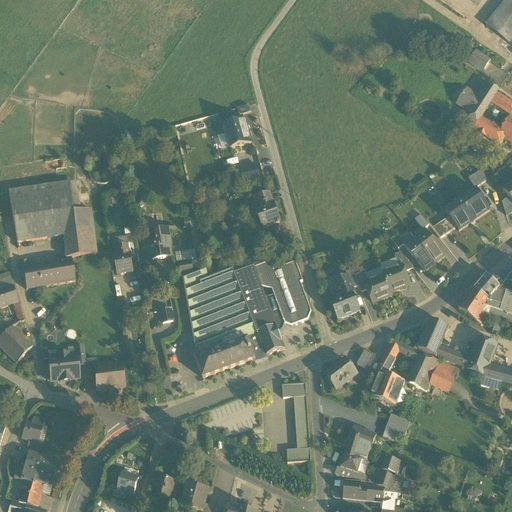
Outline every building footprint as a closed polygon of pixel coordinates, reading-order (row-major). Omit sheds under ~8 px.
[(511,0),(505,0),(485,26),(510,46),(511,43),(511,0)] [(491,62),(476,52),(468,64),(483,74),(491,62)] [(481,119),(491,103),(497,94),(498,92),(485,83),(476,97),(466,112),(459,122),(474,131),(481,119)] [(456,105),(466,112),(476,97),(466,90),(458,92),(454,98),(456,105)] [(511,111),(511,104),(497,94),(491,103),(509,115),(511,111)] [(238,111),(240,117),(243,116),(251,114),(249,107),(238,111)] [(504,139),(511,143),(511,118),(508,117),(502,129),(501,130),(507,134),(504,139)] [(474,131),(485,137),(492,125),(481,119),(474,131)] [(228,136),(232,151),(251,145),(245,122),(225,128),(223,128),(225,137),(228,136)] [(494,126),(492,125),(485,137),(500,146),(504,139),(507,134),(501,130),(502,129),(495,125),(494,126)] [(88,171),(88,176),(91,181),(95,184),(100,186),(105,185),(110,182),(113,178),(115,173),(114,168),(111,163),(107,160),(102,159),(97,159),(92,162),(89,166),(88,171)] [(258,167),(240,172),(244,185),(261,181),(258,167)] [(468,180),(475,190),(486,182),(483,172),(481,171),(468,180)] [(76,183),(67,184),(72,212),(72,213),(80,212),(76,183)] [(67,184),(18,192),(22,219),(72,212),(67,184)] [(456,228),(459,232),(460,231),(459,231),(475,220),(489,210),(489,211),(490,210),(476,190),(476,191),(468,197),(470,198),(464,203),(462,200),(461,201),(463,203),(457,208),(455,206),(446,212),(446,211),(445,212),(449,218),(456,228)] [(12,221),(22,219),(18,192),(7,193),(12,221)] [(254,199),(257,207),(273,201),(270,193),(254,199)] [(502,202),(506,216),(511,211),(511,201),(509,197),(502,202)] [(244,203),(247,210),(254,208),(257,207),(254,199),(244,203)] [(254,208),(262,229),(280,223),(273,201),(257,207),(254,208)] [(80,212),(72,213),(75,235),(78,258),(95,256),(90,211),(80,212)] [(16,244),(64,237),(75,235),(72,213),(72,212),(22,219),(12,221),(16,244)] [(414,222),(422,232),(429,227),(421,217),(414,222)] [(432,230),(439,240),(456,228),(449,218),(432,230)] [(152,261),(152,262),(171,258),(171,256),(170,251),(168,251),(168,248),(171,247),(170,241),(168,231),(156,233),(157,237),(148,239),(150,250),(152,261)] [(425,234),(416,242),(435,265),(445,257),(425,233),(424,234),(425,234)] [(424,234),(406,248),(407,249),(416,242),(425,234),(424,234)] [(78,258),(75,235),(64,237),(66,260),(71,259),(78,258)] [(390,242),(398,251),(405,246),(397,236),(390,242)] [(424,273),(435,265),(416,242),(407,249),(406,248),(405,249),(424,273)] [(115,259),(118,275),(124,273),(125,274),(133,273),(133,272),(130,256),(129,256),(127,246),(116,248),(118,258),(115,259)] [(402,268),(404,273),(413,270),(402,256),(394,259),(399,269),(402,268)] [(23,278),(30,277),(32,290),(75,283),(71,261),(66,262),(27,268),(21,269),(22,270),(23,278)] [(20,270),(22,270),(21,269),(27,268),(26,262),(19,263),(20,270)] [(178,266),(180,276),(192,273),(191,264),(178,266)] [(254,270),(261,288),(272,291),(285,325),(291,328),(308,322),(310,314),(299,285),(301,284),(294,264),(272,273),(269,264),(267,265),(254,270)] [(257,335),(276,328),(261,288),(254,270),(253,267),(250,268),(234,274),(233,271),(229,272),(214,278),(213,276),(207,277),(206,270),(183,279),(183,282),(196,354),(198,358),(247,339),(257,335)] [(383,275),(384,278),(391,294),(392,294),(400,291),(401,290),(409,286),(404,273),(402,268),(399,269),(383,275)] [(353,290),(358,288),(354,277),(352,271),(346,274),(347,278),(348,278),(353,290)] [(365,273),(354,277),(358,288),(361,294),(367,291),(365,285),(369,284),(365,273)] [(0,289),(11,286),(8,275),(0,277),(0,289)] [(32,290),(30,277),(23,278),(25,292),(32,290)] [(334,283),(340,298),(352,294),(351,291),(353,290),(348,278),(347,278),(334,283)] [(392,296),(391,294),(384,278),(369,284),(365,285),(367,291),(373,304),(381,300),(383,301),(391,298),(392,296)] [(487,278),(474,292),(491,302),(493,299),(498,291),(499,289),(495,286),(498,283),(493,279),(491,282),(487,278)] [(0,310),(13,306),(18,304),(11,286),(0,289),(0,310)] [(282,331),(285,325),(272,291),(261,288),(276,328),(278,333),(282,331)] [(486,309),(491,302),(474,292),(473,291),(458,312),(481,327),(488,316),(483,313),(486,309)] [(511,295),(498,291),(493,299),(511,304),(511,295)] [(360,313),(352,294),(340,298),(330,302),(338,321),(351,316),(351,317),(360,313)] [(486,309),(491,310),(511,316),(511,304),(493,299),(491,302),(486,309)] [(19,325),(24,322),(18,304),(13,306),(19,325)] [(160,312),(163,325),(173,323),(171,310),(160,312)] [(511,322),(511,316),(491,310),(489,314),(505,319),(505,320),(511,322)] [(419,351),(436,359),(440,349),(448,329),(431,322),(419,351)] [(492,335),(504,338),(506,328),(494,325),(492,335)] [(0,349),(15,365),(32,348),(11,328),(10,330),(8,328),(5,331),(7,332),(1,338),(0,337),(0,349)] [(257,335),(266,357),(267,357),(285,350),(278,333),(276,328),(257,335)] [(257,335),(247,339),(255,361),(255,362),(256,362),(267,358),(267,357),(266,357),(257,335)] [(202,380),(255,361),(247,339),(198,358),(194,359),(202,380)] [(467,372),(484,378),(487,368),(495,346),(478,340),(470,362),(467,371),(467,372)] [(399,354),(420,364),(424,357),(393,342),(389,349),(399,354)] [(76,357),(77,367),(85,366),(83,348),(74,349),(75,357),(76,357)] [(67,350),(68,356),(68,358),(75,357),(74,349),(67,350)] [(386,355),(396,360),(399,354),(389,349),(386,355)] [(470,362),(440,349),(436,359),(467,371),(470,362)] [(357,367),(369,373),(376,360),(365,353),(357,367)] [(378,378),(380,373),(387,376),(396,360),(386,355),(374,377),(378,378)] [(51,383),(52,384),(59,383),(60,383),(60,382),(69,381),(69,382),(70,382),(77,381),(78,380),(77,367),(76,357),(75,357),(68,358),(68,356),(56,357),(57,359),(49,360),(48,360),(49,365),(49,366),(47,368),(47,372),(50,373),(51,383)] [(426,393),(429,387),(440,364),(424,357),(420,364),(410,386),(426,393)] [(86,362),(88,380),(96,379),(96,370),(95,361),(86,362)] [(333,386),(335,388),(341,384),(342,386),(343,386),(349,382),(349,381),(356,376),(345,361),(338,366),(337,365),(332,370),(332,371),(325,376),(329,381),(328,383),(330,386),(333,386)] [(458,372),(440,364),(429,387),(448,395),(458,372)] [(96,392),(98,394),(105,394),(107,391),(125,389),(123,367),(96,370),(96,379),(97,383),(95,385),(96,392)] [(505,373),(487,368),(484,378),(483,379),(502,384),(505,373)] [(370,398),(395,407),(405,384),(404,383),(387,376),(380,373),(378,378),(370,398)] [(502,384),(511,386),(511,374),(505,373),(502,384)] [(480,387),(499,392),(502,384),(483,379),(480,387)] [(282,387),(283,400),(294,399),(307,399),(306,386),(282,387)] [(294,399),(297,451),(311,450),(307,399),(294,399)] [(404,439),(410,424),(391,416),(385,433),(398,438),(399,437),(404,439)] [(28,442),(37,445),(37,444),(42,427),(43,423),(33,420),(31,426),(26,425),(22,440),(28,442)] [(47,429),(42,427),(37,444),(39,445),(42,446),(47,429)] [(356,430),(350,444),(360,448),(372,452),(376,438),(356,430)] [(382,439),(396,444),(398,438),(385,433),(382,439)] [(37,451),(39,445),(37,444),(37,445),(28,442),(27,448),(37,451)] [(356,459),(360,448),(350,444),(346,456),(356,459)] [(287,452),(287,466),(311,464),(311,450),(297,451),(287,452)] [(28,455),(24,470),(20,481),(32,484),(40,458),(28,455)] [(362,462),(356,459),(346,456),(345,455),(340,469),(357,476),(362,462)] [(40,458),(32,484),(43,487),(45,481),(51,483),(57,462),(40,458)] [(382,472),(396,476),(400,464),(386,460),(382,472)] [(404,466),(400,464),(396,476),(401,478),(404,466)] [(13,479),(20,481),(24,470),(17,468),(13,479)] [(133,497),(138,479),(122,475),(117,492),(126,495),(133,497)] [(381,475),(378,483),(377,488),(391,492),(394,480),(395,480),(381,475)] [(164,498),(171,500),(176,483),(158,478),(153,496),(159,498),(164,499),(164,498)] [(403,483),(394,480),(391,492),(390,493),(400,495),(403,483)] [(366,503),(366,502),(368,489),(367,489),(360,489),(361,484),(345,482),(343,500),(366,503)] [(41,497),(43,487),(32,484),(29,494),(41,497)] [(410,485),(408,492),(406,498),(411,499),(415,487),(410,485)] [(192,511),(196,511),(203,511),(205,506),(205,505),(209,492),(187,486),(181,508),(183,508),(183,505),(192,508),(192,511)] [(477,502),(480,490),(471,488),(467,499),(477,502)] [(367,489),(368,489),(366,502),(382,504),(383,499),(384,492),(376,490),(367,489)] [(124,500),(126,495),(117,492),(114,491),(112,497),(124,500)] [(19,503),(26,505),(29,494),(22,492),(19,503)] [(29,494),(27,506),(37,509),(41,497),(29,494)] [(162,505),(174,508),(176,502),(171,500),(164,498),(164,499),(162,505)] [(382,504),(382,511),(385,511),(393,511),(395,500),(383,499),(382,504)] [(24,511),(26,506),(26,505),(19,503),(12,502),(9,511),(24,511)]
